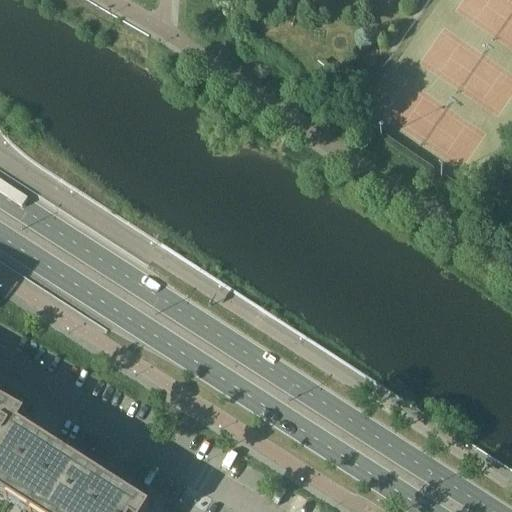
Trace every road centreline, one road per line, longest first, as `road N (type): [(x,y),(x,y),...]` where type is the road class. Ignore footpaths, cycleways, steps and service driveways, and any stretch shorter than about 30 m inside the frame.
road 1 (primary): [(495,511),(0,191)]
road 2 (primary): [(0,236),(428,511)]
road 3 (residential): [(237,511),(0,364)]
